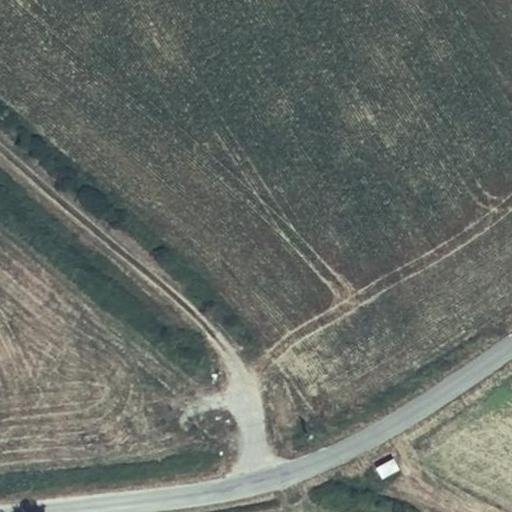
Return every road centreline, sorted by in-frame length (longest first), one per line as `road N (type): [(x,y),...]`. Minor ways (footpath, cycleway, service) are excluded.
road 1 (tertiary): [(511,345),(464,381),(284,477),(18,511)]
road 2 (track): [(249,483),(282,383),(0,132)]
